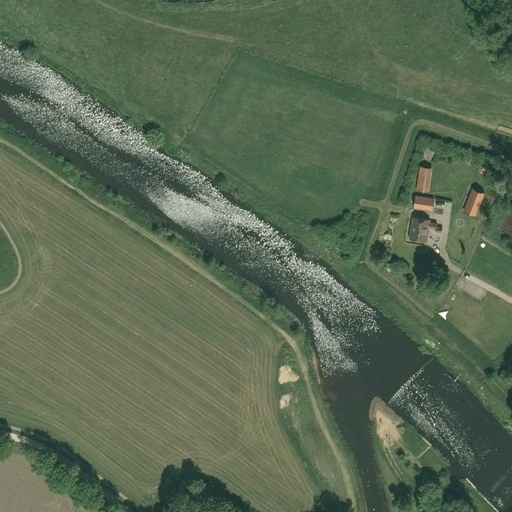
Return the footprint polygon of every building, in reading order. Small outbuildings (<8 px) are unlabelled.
[(429,163),(417,163),(418,186),(430,185),(429,163)] [(463,210),(474,214),(483,191),(473,187),(463,210)] [(416,196),(414,207),(432,210),(434,198),(416,196)] [(429,227),(436,228),(435,231),(442,232),(442,227),(437,227),(437,222),(430,221),(430,219),(413,217),(409,238),(427,241),(429,227)] [(511,363),(503,372),(511,381),(511,363)]
